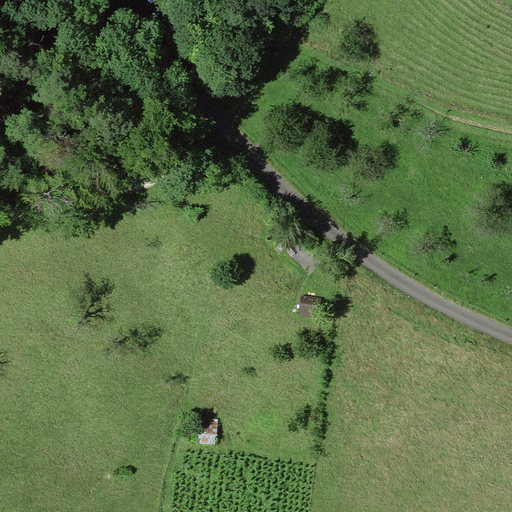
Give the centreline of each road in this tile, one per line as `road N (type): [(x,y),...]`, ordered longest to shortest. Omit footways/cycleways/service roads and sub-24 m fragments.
road 1 (residential): [(511,339),(348,249),(235,143),(134,0)]
road 2 (track): [(235,143),(0,215)]
